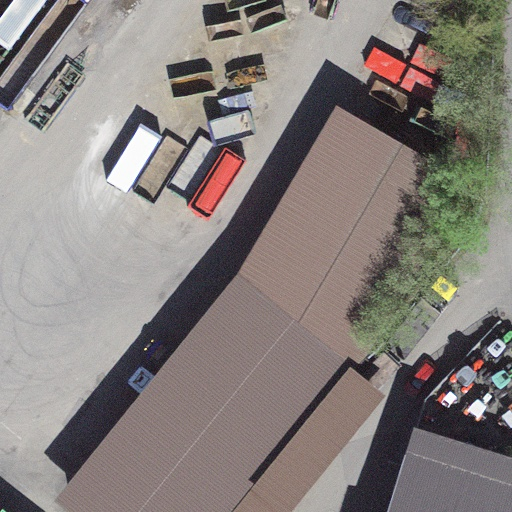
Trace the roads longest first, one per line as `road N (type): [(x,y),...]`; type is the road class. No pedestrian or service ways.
road 1 (unknown): [(0,356),(20,374),(59,385),(96,374),(129,349),(180,287),(336,0)]
road 2 (unknown): [(511,231),(382,416),(301,511)]
road 3 (unknown): [(138,0),(0,172)]
